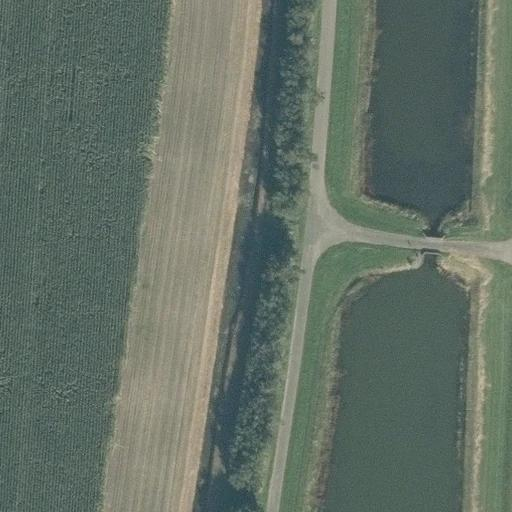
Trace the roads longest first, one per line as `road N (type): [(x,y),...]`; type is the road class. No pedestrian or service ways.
road 1 (unclassified): [(271,511),(313,226)]
road 2 (unclassified): [(313,226),(330,0)]
road 3 (unclassified): [(511,254),(313,226)]
